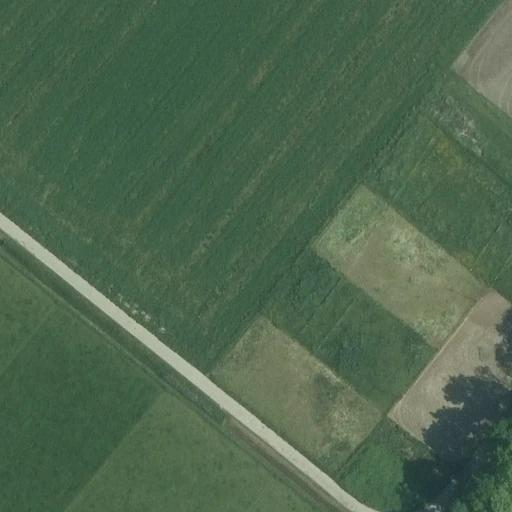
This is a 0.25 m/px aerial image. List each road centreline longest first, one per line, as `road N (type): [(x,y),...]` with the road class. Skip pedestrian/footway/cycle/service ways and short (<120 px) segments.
road 1 (track): [(0,227),(354,510),(371,511)]
road 2 (track): [(415,511),(511,412)]
